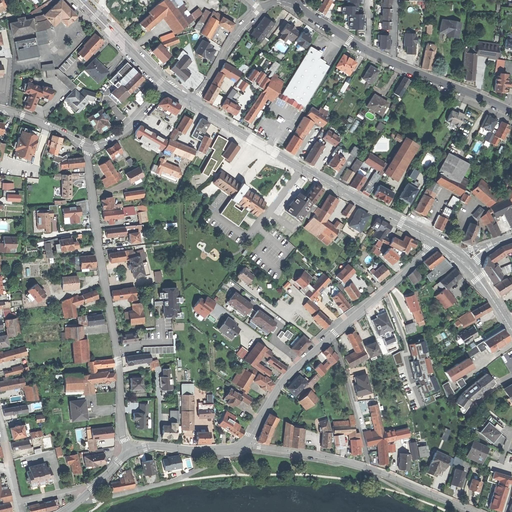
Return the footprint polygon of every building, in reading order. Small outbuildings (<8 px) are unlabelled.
[(10,10),(4,0),(0,0),(0,1),(4,10),(6,12),(10,10)] [(60,0),(44,15),(52,24),(53,26),(60,19),(66,26),(76,16),(69,9),(66,5),(60,0)] [(163,16),(175,32),(186,24),(175,9),(168,0),(160,0),(155,5),(163,16)] [(320,13),(324,15),(332,1),(330,0),(324,0),(322,5),(321,4),(317,11),(320,13)] [(389,29),(390,0),(381,0),(380,29),(389,29)] [(181,4),(175,9),(186,24),(192,20),(189,15),(181,4)] [(147,12),(149,14),(156,22),(163,16),(155,5),(147,12)] [(194,28),(199,31),(209,14),(204,11),(194,28)] [(211,12),(209,16),(218,21),(221,16),(216,13),(211,12)] [(34,18),(32,19),(34,30),(47,27),(52,24),(44,15),(43,14),(42,15),(40,16),(34,17),(34,18)] [(152,27),(156,22),(149,14),(139,23),(142,28),(146,32),(150,28),(152,27)] [(199,33),(208,38),(209,36),(216,23),(218,21),(209,16),(199,33)] [(227,19),(221,16),(218,21),(216,23),(229,31),(232,27),(234,23),(228,20),(227,19)] [(12,34),(34,30),(32,19),(24,20),(23,17),(17,19),(18,22),(10,23),(12,34)] [(251,35),(260,41),(263,38),(269,30),(273,25),(264,18),(258,26),(251,35)] [(451,35),(457,36),(460,23),(455,22),(454,23),(451,23),(452,22),(442,20),(439,32),(448,34),(447,36),(449,36),(450,36),(451,35)] [(365,26),(365,22),(347,22),(347,27),(349,27),(349,29),(355,29),(359,29),(359,30),(363,30),(363,26),(365,26)] [(286,37),(291,41),(298,32),(292,28),(293,27),(291,26),(290,25),(289,26),(286,24),(280,33),(282,34),(280,37),(284,40),(286,37)] [(34,32),(36,37),(37,45),(49,43),(46,29),(34,32)] [(305,35),(301,32),(295,41),(296,42),(296,45),(299,44),(301,45),(301,47),(303,47),(304,48),(311,39),(308,37),(310,35),(308,34),(307,33),(305,35)] [(77,53),(85,60),(103,42),(98,37),(94,33),(83,45),(84,46),(77,53)] [(410,34),(404,33),(404,46),(407,46),(413,46),(413,40),(415,40),(416,34),(410,34)] [(389,35),(378,34),(378,48),(388,48),(389,35)] [(176,36),(158,43),(159,44),(162,47),(163,47),(178,41),(176,36)] [(18,60),(39,56),(37,45),(36,37),(14,42),(18,60)] [(268,41),(264,38),(263,38),(260,41),(260,42),(265,46),(268,41)] [(475,41),(474,49),(476,50),(477,45),(492,47),(493,44),(475,41)] [(201,42),(195,52),(199,55),(200,53),(204,55),(209,59),(212,54),(214,50),(210,47),(210,46),(206,43),(205,44),(201,42)] [(156,56),(162,61),(169,54),(164,50),(162,47),(159,44),(151,51),(156,56)] [(492,47),(477,45),(476,50),(476,54),(476,55),(486,56),(491,57),(491,58),(497,59),(498,48),(492,47)] [(302,106),(304,107),(305,107),(304,107),(328,66),(318,60),(322,53),(310,46),(283,93),(282,93),(282,94),(283,95),(294,101),(302,106)] [(415,46),(413,46),(407,46),(407,54),(410,54),(415,54),(415,46)] [(426,69),(431,70),(434,51),(425,50),(422,68),(426,69)] [(178,59),(170,69),(175,74),(184,82),(190,75),(184,70),(188,65),(192,60),(181,51),(176,58),(178,59)] [(471,53),(465,53),(464,63),(467,63),(475,64),(476,55),(476,54),(471,53)] [(64,72),(75,60),(71,55),(66,60),(60,66),(59,67),(64,72)] [(346,73),(348,75),(354,65),(352,64),(354,62),(348,58),(343,55),(335,67),(337,68),(346,73)] [(94,74),(100,80),(108,71),(102,65),(95,58),(87,67),(94,74)] [(496,60),(495,71),(499,72),(502,72),(504,61),(496,60)] [(117,72),(122,78),(132,68),(126,62),(123,66),(119,70),(117,72)] [(235,81),(240,72),(224,63),(219,73),(224,75),(225,75),(235,81)] [(474,80),(475,64),(467,63),(466,72),(465,80),(474,80)] [(362,79),(371,84),(378,71),(374,68),(370,66),(362,79)] [(84,69),(92,76),(94,74),(87,67),(84,69)] [(54,69),(45,70),(46,77),(55,76),(71,91),(76,86),(57,68),(54,69)] [(118,83),(120,85),(120,84),(122,86),(136,72),(132,68),(122,78),(118,82),(118,83)] [(344,77),(346,73),(337,68),(335,71),(344,77)] [(109,80),(113,84),(117,81),(118,82),(122,78),(117,72),(109,80)] [(122,86),(129,93),(133,90),(136,86),(143,79),(139,75),(136,72),(122,86)] [(236,83),(240,86),(247,76),(243,73),(236,83)] [(98,82),(100,80),(94,74),(92,76),(98,82)] [(272,75),(269,80),(281,87),(283,83),(275,77),(272,75)] [(240,86),(244,89),(251,79),(247,76),(240,86)] [(498,76),(495,76),(494,91),(499,91),(505,92),(505,85),(505,81),(506,77),(498,76)] [(216,77),(211,85),(218,88),(220,84),(222,81),(222,80),(221,80),(216,77)] [(399,90),(402,92),(408,82),(408,80),(406,79),(404,78),(403,79),(397,88),(399,90)] [(244,89),(253,95),(260,85),(251,79),(244,89)] [(265,95),(269,98),(272,92),(276,95),(281,87),(269,80),(264,87),(265,87),(261,92),(265,95)] [(23,92),(27,94),(22,107),(32,111),(37,98),(38,96),(49,100),(53,89),(42,85),(41,87),(27,82),(23,92)] [(120,102),(129,93),(122,86),(120,84),(120,85),(117,88),(111,93),(120,102)] [(208,101),(211,103),(216,94),(219,89),(218,88),(211,85),(204,99),(206,100),(208,101)] [(253,95),(256,97),(263,87),(260,85),(253,95)] [(74,89),(66,98),(69,101),(68,102),(68,106),(71,109),(75,111),(78,112),(81,108),(80,107),(82,104),(84,106),(88,102),(86,101),(88,99),(92,101),(95,93),(84,89),(80,94),(74,89)] [(140,104),(147,97),(140,90),(133,97),(140,104)] [(261,92),(253,104),(259,108),(265,95),(261,92)] [(223,98),(216,94),(211,103),(211,104),(211,106),(217,109),(218,108),(223,98)] [(300,111),(302,106),(283,95),(281,99),(300,111)] [(366,106),(381,115),(382,112),(383,111),(384,109),(385,107),(387,103),(383,101),(383,102),(380,100),(380,99),(381,99),(377,97),(374,95),(366,106)] [(171,113),(174,115),(180,106),(173,101),(167,98),(162,99),(157,104),(171,113)] [(228,101),(225,99),(221,107),(228,111),(235,115),(239,107),(233,104),(228,101)] [(171,113),(157,104),(155,108),(159,110),(168,116),(171,113)] [(247,121),(249,123),(259,108),(253,104),(243,119),(247,121)] [(321,106),(317,111),(328,117),(331,112),(321,106)] [(306,116),(322,126),(328,117),(317,111),(311,108),(306,116)] [(91,123),(93,128),(95,126),(105,120),(107,119),(109,118),(106,114),(104,115),(101,110),(88,118),(91,123)] [(458,126),(463,116),(457,113),(451,111),(447,121),(458,126)] [(482,122),(492,127),(496,119),(491,117),(486,114),(482,122)] [(181,132),(183,134),(192,120),(188,118),(185,116),(176,130),(179,131),(181,132)] [(297,129),(305,134),(306,132),(304,132),(311,121),(303,117),(296,129),(297,129)] [(200,131),(204,133),(209,123),(205,121),(201,119),(195,128),(200,131)] [(108,126),(105,120),(95,126),(99,132),(104,129),(107,127),(108,126)] [(381,130),(385,124),(380,121),(376,127),(381,130)] [(492,128),(492,127),(482,122),(480,127),(489,131),(485,140),(490,142),(496,130),(492,128)] [(498,138),(502,140),(509,126),(504,124),(501,122),(494,136),(498,138)] [(168,141),(141,126),(135,138),(159,154),(160,152),(163,153),(165,149),(168,141)] [(41,133),(21,127),(20,133),(22,134),(20,138),(19,137),(17,143),(15,142),(14,148),(16,149),(15,151),(17,151),(16,156),(31,160),(33,155),(34,156),(41,133)] [(301,140),(305,134),(297,129),(293,135),(301,140)] [(323,138),(335,146),(340,138),(328,131),(323,138)] [(391,137),(401,143),(403,139),(393,133),(391,137)] [(224,158),(229,162),(239,148),(235,145),(231,142),(225,151),(223,150),(228,141),(218,134),(211,148),(215,150),(202,172),(208,176),(212,169),(215,171),(224,158)] [(293,154),(301,140),(293,135),(285,149),(288,151),(293,154)] [(57,137),(52,136),(51,141),(49,146),(50,147),(58,148),(59,149),(62,139),(57,137)] [(204,136),(203,138),(201,141),(208,145),(211,139),(204,136)] [(404,138),(394,155),(405,161),(414,145),(404,138)] [(173,141),(169,140),(168,141),(165,149),(176,154),(191,160),(194,153),(195,151),(173,141)] [(207,146),(208,145),(201,141),(197,150),(204,153),(207,146)] [(316,142),(313,146),(321,150),(323,146),(316,142)] [(111,159),(122,152),(116,144),(111,147),(106,150),(111,159)] [(321,150),(313,146),(305,161),(308,163),(312,165),(321,151),(321,150)] [(56,155),(58,148),(50,147),(49,153),(54,154),(56,155)] [(337,147),(334,151),(333,152),(335,154),(328,165),(332,168),(337,171),(345,160),(338,156),(340,154),(340,153),(342,151),(339,149),(337,147)] [(349,154),(354,157),(359,150),(354,147),(349,154)] [(376,169),(379,171),(384,162),(369,153),(364,161),(376,169)] [(439,171),(441,172),(443,168),(461,178),(469,164),(448,153),(438,171),(439,171)] [(62,157),(58,155),(56,155),(54,154),(53,159),(53,161),(55,161),(53,165),(56,167),(58,163),(60,162),(64,159),(67,159),(66,154),(62,157)] [(392,170),(397,173),(405,161),(394,155),(387,167),(392,170)] [(82,157),(64,159),(65,168),(83,166),(83,161),(82,157)] [(167,160),(161,158),(157,165),(154,164),(150,171),(177,183),(181,172),(179,171),(180,168),(166,162),(167,160)] [(99,165),(104,173),(113,168),(108,160),(99,165)] [(356,160),(350,170),(355,173),(355,174),(356,173),(359,168),(362,163),(356,160)] [(376,169),(376,174),(380,176),(388,164),(384,162),(379,171),(376,169)] [(139,167),(126,174),(131,183),(145,176),(139,167)] [(384,172),(389,175),(392,170),(387,167),(384,172)] [(113,168),(104,173),(106,177),(107,178),(111,185),(116,182),(120,179),(116,173),(113,168)] [(356,173),(357,174),(363,177),(366,171),(361,168),(360,169),(359,168),(356,173)] [(410,173),(416,176),(418,171),(412,168),(410,173)] [(467,181),(461,178),(443,168),(441,172),(465,185),(467,181)] [(350,170),(348,169),(342,179),(349,183),(355,173),(350,170)] [(394,178),(397,173),(392,170),(389,175),(394,178)] [(375,185),(380,176),(376,174),(375,173),(374,172),(373,173),(369,182),(375,185)] [(459,195),(465,185),(441,172),(436,182),(439,183),(459,195)] [(213,183),(232,196),(237,190),(239,186),(238,185),(220,173),(213,183)] [(363,177),(357,174),(354,178),(352,181),(349,186),(353,188),(357,190),(364,178),(363,177)] [(70,187),(70,178),(62,178),(62,197),(70,197),(70,187)] [(106,187),(111,185),(107,178),(104,180),(103,179),(101,180),(104,183),(106,187)] [(433,194),(439,183),(436,182),(434,181),(431,179),(426,190),(433,194)] [(481,179),(479,181),(486,187),(488,185),(481,179)] [(471,190),(486,203),(493,194),(486,187),(479,181),(471,190)] [(369,194),(375,185),(369,182),(363,191),(369,194)] [(407,184),(407,183),(404,188),(403,188),(401,192),(402,192),(399,197),(399,198),(401,199),(402,199),(405,201),(405,202),(407,203),(409,203),(411,198),(412,199),(415,194),(414,194),(416,189),(418,186),(411,182),(411,184),(410,185),(407,184)] [(249,211),(256,216),(266,203),(253,194),(245,189),(247,186),(245,185),(242,183),(239,186),(237,190),(232,196),(220,213),(238,225),(249,211)] [(304,196),(314,204),(325,190),(317,185),(315,183),(304,196)] [(488,185),(486,187),(493,194),(495,191),(488,185)] [(378,186),(373,196),(379,199),(386,202),(391,192),(390,192),(387,190),(378,186)] [(124,192),(126,200),(144,197),(143,189),(124,192)] [(507,199),(511,205),(511,203),(511,192),(508,189),(503,194),(505,196),(506,196),(507,199)] [(426,190),(423,195),(431,199),(433,194),(426,190)] [(499,194),(495,191),(493,194),(486,203),(489,205),(499,194)] [(314,204),(304,196),(299,192),(290,204),(305,216),(314,204)] [(459,200),(464,203),(468,196),(463,193),(459,200)] [(320,209),(329,215),(338,200),(333,197),(329,195),(320,209)] [(431,199),(423,195),(415,210),(419,212),(424,215),(432,200),(431,199)] [(448,204),(453,208),(458,199),(453,196),(448,204)] [(103,210),(114,208),(113,197),(106,198),(106,200),(102,200),(103,206),(103,210)] [(490,207),(494,216),(503,211),(511,207),(511,205),(507,199),(501,202),(490,207)] [(75,201),(76,206),(79,206),(80,213),(86,213),(85,200),(75,201)] [(300,222),(305,216),(290,204),(285,210),(300,222)] [(350,204),(345,212),(350,214),(355,207),(350,204)] [(35,210),(35,217),(36,228),(44,228),(44,232),(50,232),(49,227),(49,216),(52,216),(52,213),(56,213),(56,205),(48,205),(48,209),(35,210)] [(76,206),(62,208),(63,217),(68,217),(78,216),(80,215),(80,214),(80,213),(79,206),(76,206)] [(451,210),(444,207),(441,213),(448,217),(451,210)] [(503,211),(505,215),(511,212),(510,210),(511,208),(511,207),(503,211)] [(319,208),(315,213),(325,221),(329,215),(320,209),(319,208)] [(362,212),(357,209),(349,226),(351,227),(359,232),(368,215),(362,212)] [(484,224),(486,223),(492,220),(488,213),(487,210),(485,212),(482,215),(481,217),(484,224)] [(116,211),(103,212),(104,219),(107,219),(108,219),(113,218),(117,218),(116,211)] [(478,220),(478,219),(481,217),(482,215),(479,212),(474,217),(478,220)] [(325,221),(315,213),(314,213),(308,222),(315,227),(332,238),(337,231),(338,230),(335,228),(325,221)] [(441,231),(446,219),(440,216),(437,215),(432,226),(434,228),(441,231)] [(372,226),(379,229),(386,233),(390,226),(383,222),(376,218),(372,226)] [(492,220),(486,223),(492,237),(496,235),(500,233),(495,223),(493,224),(492,220)] [(303,226),(312,232),(315,227),(308,222),(307,221),(303,226)] [(466,242),(470,244),(474,236),(475,234),(478,227),(469,223),(465,232),(465,234),(462,241),(466,242)] [(327,245),(332,238),(315,227),(312,232),(327,245)] [(107,237),(120,236),(119,228),(106,229),(106,233),(107,237)] [(381,241),(383,237),(386,233),(379,229),(378,231),(377,232),(374,237),(378,240),(381,241)] [(138,232),(129,233),(129,238),(130,243),(133,242),(139,241),(138,237),(138,233),(138,232)] [(4,243),(0,242),(0,251),(10,252),(10,247),(15,247),(15,236),(4,236),(4,243)] [(400,250),(405,253),(409,246),(411,247),(413,248),(416,243),(412,240),(409,238),(405,237),(402,243),(399,249),(400,250)] [(71,238),(68,238),(61,240),(58,240),(59,246),(60,250),(60,251),(65,250),(67,250),(73,249),(73,248),(72,242),(71,238)] [(389,246),(398,250),(399,249),(402,243),(396,240),(392,238),(391,242),(389,245),(389,246)] [(501,258),(511,252),(509,244),(502,247),(496,251),(501,258)] [(382,256),(391,264),(394,261),(398,256),(389,248),(382,256)] [(143,250),(129,254),(129,259),(139,256),(144,255),(143,250)] [(124,251),(109,253),(110,258),(111,262),(125,260),(124,251)] [(498,261),(501,258),(496,251),(494,253),(491,254),(497,259),(498,261)] [(429,269),(432,267),(443,259),(436,252),(423,262),(429,269)] [(93,255),(80,256),(80,262),(81,268),(94,267),(94,261),(94,259),(93,255)] [(149,274),(144,255),(139,256),(143,274),(143,275),(143,276),(149,274)] [(143,274),(139,256),(129,259),(131,264),(129,264),(129,267),(130,269),(132,269),(134,277),(143,275),(143,274)] [(491,283),(501,275),(486,257),(483,264),(481,267),(491,283)] [(447,263),(443,259),(432,267),(434,270),(439,276),(452,268),(447,263)] [(354,268),(359,272),(362,269),(357,264),(354,268)] [(501,268),(504,275),(511,271),(511,265),(511,264),(501,268)] [(299,274),(301,275),(308,267),(307,265),(299,274)] [(336,276),(343,283),(354,272),(347,265),(336,276)] [(371,274),(378,282),(384,278),(389,273),(382,265),(374,271),(371,274)] [(243,268),(237,276),(246,283),(252,276),(248,272),(244,269),(243,268)] [(445,289),(460,276),(457,272),(453,268),(438,282),(442,285),(445,289)] [(429,282),(439,276),(434,270),(426,276),(429,282)] [(407,276),(412,284),(418,281),(416,278),(412,272),(407,276)] [(324,275),(319,280),(325,286),(330,281),(324,275)] [(77,276),(61,277),(62,290),(72,289),(72,287),(78,287),(78,281),(77,276)] [(295,286),(311,301),(320,292),(313,286),(309,282),(304,277),(295,286)] [(496,291),(499,295),(511,288),(507,281),(506,279),(494,286),(496,291)] [(316,282),(313,286),(320,292),(325,286),(319,280),(318,280),(316,282)] [(357,297),(359,295),(351,283),(344,288),(352,300),(357,297)] [(34,298),(36,300),(41,297),(44,294),(35,284),(28,290),(29,292),(34,298)] [(177,287),(161,288),(162,301),(162,304),(163,317),(179,316),(178,315),(178,312),(178,301),(177,296),(177,287)] [(113,299),(128,297),(126,289),(122,290),(112,292),(113,299)] [(435,296),(437,299),(447,291),(445,289),(435,296)] [(82,295),(84,302),(97,298),(96,295),(95,291),(89,293),(84,295),(82,295)] [(131,297),(132,304),(141,303),(140,299),(139,291),(134,291),(130,292),(131,297)] [(251,304),(234,291),(225,303),(243,316),(251,304)] [(332,297),(334,300),(340,296),(342,298),(344,297),(339,291),(332,297)] [(454,301),(447,291),(437,299),(445,308),(454,301)] [(31,301),(34,298),(29,292),(26,294),(31,301)] [(408,296),(405,297),(407,303),(407,305),(410,312),(412,311),(418,309),(413,294),(408,296)] [(206,296),(203,300),(199,297),(192,307),(192,310),(202,317),(206,312),(207,313),(215,302),(206,296)] [(346,308),(348,306),(345,301),(342,298),(340,296),(334,300),(343,310),(346,308)] [(64,300),(65,305),(73,304),(72,298),(72,297),(64,300)] [(315,313),(315,314),(318,311),(319,310),(310,301),(304,307),(313,315),(315,313)] [(132,304),(133,311),(133,313),(142,311),(141,303),(132,304)] [(470,312),(474,319),(490,310),(488,306),(487,303),(470,312)] [(76,315),(74,306),(73,304),(65,305),(68,316),(68,317),(76,315)] [(275,322),(257,309),(248,321),(266,334),(275,322)] [(422,320),(418,309),(412,311),(416,322),(417,322),(422,320)] [(133,311),(128,312),(129,319),(130,323),(143,321),(142,311),(133,313),(133,311)] [(312,317),(324,329),(327,325),(330,322),(318,311),(315,314),(312,317)] [(377,318),(372,321),(378,335),(389,330),(391,329),(384,313),(381,314),(382,316),(377,318)] [(102,319),(102,314),(96,315),(86,316),(87,325),(103,323),(102,319)] [(86,315),(76,317),(77,326),(80,326),(87,325),(86,316),(86,315)] [(227,317),(218,330),(223,333),(224,332),(231,337),(232,335),(233,334),(234,335),(235,334),(236,335),(240,330),(237,328),(233,325),(235,323),(227,317)] [(462,325),(471,320),(469,317),(460,321),(462,325)] [(7,327),(9,338),(19,336),(16,318),(6,319),(7,327)] [(413,323),(405,326),(407,334),(416,331),(413,323)] [(77,326),(65,327),(65,332),(66,340),(71,340),(81,339),(80,326),(77,326)] [(459,338),(463,344),(465,343),(466,344),(472,341),(471,339),(473,338),(472,336),(476,334),(474,331),(472,327),(466,331),(465,330),(459,333),(461,337),(459,338)] [(277,335),(284,342),(294,334),(289,328),(284,332),(283,330),(277,335)] [(506,335),(503,329),(482,341),(486,348),(489,353),(510,340),(506,335)] [(346,335),(352,346),(359,343),(357,339),(356,336),(353,331),(350,333),(346,335)] [(231,341),(236,335),(235,334),(234,335),(233,336),(232,335),(231,337),(224,332),(223,333),(222,334),(231,341)] [(122,343),(137,341),(137,340),(136,334),(127,335),(121,335),(121,340),(122,343)] [(6,335),(0,336),(0,347),(8,346),(6,335)] [(303,336),(296,343),(304,349),(307,346),(310,342),(303,336)] [(84,339),(81,339),(71,340),(73,363),(86,361),(85,349),(84,339)] [(427,339),(410,343),(422,403),(435,400),(434,393),(438,392),(427,339)] [(482,341),(475,346),(479,352),(480,353),(486,348),(482,341)] [(245,360),(252,365),(255,361),(262,352),(265,347),(258,342),(245,360)] [(370,344),(364,346),(368,357),(369,356),(374,354),(378,353),(374,342),(370,344)] [(290,350),(297,356),(301,352),(304,349),(296,343),(290,350)] [(352,346),(355,353),(362,349),(360,345),(359,343),(352,346)] [(463,353),(466,358),(467,359),(479,352),(475,346),(463,353)] [(24,347),(6,352),(8,360),(17,357),(26,354),(24,347)] [(236,353),(242,358),(247,352),(241,347),(236,353)] [(273,353),(265,347),(262,352),(268,356),(269,357),(270,356),(271,356),(273,353)] [(330,362),(332,364),(338,358),(329,347),(325,350),(322,353),(330,362)] [(355,353),(344,358),(349,367),(367,358),(362,349),(355,353)] [(393,353),(396,364),(403,362),(401,351),(393,353)] [(142,362),(141,354),(127,356),(127,361),(128,365),(142,362)] [(286,367),(271,356),(270,356),(269,357),(266,361),(282,373),(284,370),(286,367)] [(444,372),(449,381),(472,367),(467,359),(466,358),(457,364),(456,364),(453,365),(454,366),(444,372)] [(112,359),(99,361),(100,367),(100,368),(113,366),(112,363),(112,359)] [(95,372),(95,367),(94,360),(87,361),(88,373),(95,372)] [(326,371),(332,364),(330,362),(324,369),(326,371)] [(321,376),(326,371),(324,369),(319,364),(314,369),(321,376)] [(12,371),(13,375),(23,372),(22,368),(21,365),(16,367),(11,368),(12,371)] [(248,365),(245,370),(251,373),(254,369),(248,365)] [(258,370),(268,377),(271,373),(261,366),(260,368),(258,370)] [(163,376),(160,376),(161,389),(173,388),(172,367),(163,368),(163,376)] [(232,382),(236,384),(245,370),(242,367),(232,382)] [(236,384),(243,389),(244,390),(247,386),(254,375),(251,373),(245,370),(236,384)] [(107,371),(97,373),(97,375),(94,376),(94,374),(88,374),(90,383),(92,383),(103,381),(108,381),(114,380),(114,376),(114,373),(108,374),(107,371)] [(93,394),(92,383),(90,383),(88,374),(88,373),(64,374),(64,381),(64,386),(65,388),(74,388),(74,387),(81,386),(82,391),(82,395),(84,395),(93,394)] [(463,391),(466,394),(465,394),(464,394),(463,394),(462,394),(462,395),(462,396),(462,397),(460,395),(454,402),(464,409),(466,405),(467,406),(468,404),(470,402),(468,401),(470,399),(471,400),(474,397),(473,397),(477,394),(477,395),(481,392),(480,391),(480,390),(481,390),(482,390),(482,389),(482,388),(484,386),(485,388),(488,386),(489,385),(488,384),(492,381),(486,373),(477,381),(480,384),(479,384),(478,385),(479,386),(477,387),(475,385),(474,386),(472,384),(463,391)] [(264,377),(258,374),(254,381),(261,386),(260,387),(264,390),(265,388),(269,391),(271,387),(273,384),(269,381),(264,377)] [(305,385),(304,385),(302,387),(307,392),(308,390),(312,386),(319,378),(315,374),(305,385)] [(355,391),(356,396),(370,392),(366,376),(364,377),(363,375),(355,377),(357,385),(355,385),(353,386),(355,391)] [(287,388),(294,395),(302,387),(304,385),(306,383),(305,381),(298,376),(295,379),(290,385),(287,388)] [(142,377),(130,378),(131,384),(131,389),(141,388),(143,388),(142,377)] [(0,390),(21,386),(21,383),(20,378),(8,380),(3,381),(0,381),(0,390)] [(460,388),(465,384),(461,378),(456,382),(460,388)] [(447,398),(454,394),(449,386),(450,385),(447,382),(440,386),(447,398)] [(33,384),(24,386),(27,400),(37,400),(34,384),(33,384)] [(503,389),(508,398),(511,396),(511,397),(511,385),(511,384),(503,389)] [(243,389),(242,391),(246,394),(250,388),(247,386),(244,390),(243,389)] [(240,396),(229,389),(224,397),(229,399),(228,400),(226,403),(231,407),(233,404),(236,406),(239,401),(242,397),(243,398),(246,394),(242,391),(241,393),(242,393),(240,396)] [(297,397),(299,399),(306,392),(304,390),(297,397)] [(311,393),(308,390),(307,392),(306,392),(299,399),(299,400),(302,404),(306,408),(317,400),(311,393)] [(253,398),(246,394),(243,398),(241,400),(248,405),(250,402),(253,398)] [(20,398),(12,399),(13,406),(21,405),(20,398)] [(84,400),(70,402),(70,410),(73,409),(74,420),(86,419),(86,413),(85,413),(84,409),(85,409),(85,405),(84,400)] [(25,404),(2,408),(3,415),(12,414),(12,415),(27,412),(25,404)] [(148,404),(140,404),(140,412),(137,412),(137,413),(133,413),(133,416),(133,420),(136,420),(136,428),(147,428),(147,413),(148,413),(148,404)] [(369,406),(372,424),(381,422),(377,404),(375,405),(373,405),(369,406)] [(171,411),(171,422),(177,423),(180,423),(178,411),(171,411)] [(226,411),(224,415),(234,422),(236,417),(226,411)] [(269,414),(264,423),(274,426),(277,418),(269,414)] [(218,424),(228,430),(234,422),(224,415),(218,424)] [(499,433),(498,432),(503,426),(499,424),(498,425),(495,423),(496,421),(488,415),(480,425),(483,427),(479,432),(491,442),(496,437),(499,433)] [(319,432),(322,432),(330,433),(331,433),(331,431),(331,430),(327,419),(318,422),(319,422),(320,422),(321,427),(319,427),(319,432)] [(240,425),(234,422),(228,430),(236,434),(240,437),(244,431),(239,427),(240,425)] [(374,431),(375,434),(383,432),(381,422),(372,424),(374,431)] [(262,443),(267,444),(274,426),(264,423),(257,441),(262,443)] [(285,427),(284,437),(291,438),(292,426),(288,424),(285,427)] [(333,425),(333,431),(333,434),(338,434),(351,434),(354,433),(354,424),(349,424),(333,425)] [(11,434),(12,439),(24,436),(23,430),(22,425),(18,426),(15,427),(10,428),(11,434)] [(168,437),(176,438),(176,432),(176,427),(171,426),(163,426),(162,437),(168,437)] [(111,427),(101,428),(102,438),(112,437),(112,432),(111,427)] [(302,428),(293,427),(291,447),(300,448),(302,428)] [(101,428),(87,430),(88,438),(88,440),(95,439),(102,438),(101,428)] [(407,429),(393,432),(395,439),(408,436),(407,429)] [(393,430),(383,432),(386,441),(389,440),(395,439),(393,432),(393,430)] [(202,443),(209,443),(209,432),(197,432),(197,443),(202,443)] [(330,433),(322,432),(321,447),(324,447),(329,447),(330,441),(330,433)] [(369,445),(377,444),(377,442),(386,441),(383,432),(375,434),(370,435),(364,437),(366,446),(369,445)] [(332,436),(339,435),(338,434),(333,434),(332,434),(331,433),(330,433),(330,441),(333,441),(332,436)] [(333,441),(334,448),(340,447),(339,435),(332,436),(333,441)] [(43,444),(44,448),(52,447),(50,437),(42,438),(43,444)] [(351,440),(350,440),(351,454),(355,454),(360,453),(359,447),(358,439),(351,440)] [(12,447),(13,450),(29,447),(28,440),(11,443),(12,447)] [(377,444),(377,451),(385,450),(386,450),(386,441),(377,442),(377,444)] [(412,459),(413,459),(413,453),(417,453),(416,447),(416,441),(408,442),(410,454),(411,453),(412,459)] [(470,446),(466,456),(480,462),(481,462),(479,461),(483,453),(484,454),(485,451),(486,449),(472,442),(470,446)] [(424,446),(416,447),(417,453),(418,457),(425,456),(424,446)] [(102,449),(96,450),(94,450),(95,454),(84,456),(85,465),(91,464),(92,467),(94,466),(97,466),(97,464),(99,464),(100,465),(105,464),(102,449)] [(382,464),(386,464),(385,450),(377,451),(378,464),(382,464)] [(430,463),(439,467),(440,465),(445,467),(449,457),(441,453),(440,455),(434,452),(430,463)] [(403,470),(408,470),(408,458),(410,459),(410,455),(409,455),(409,454),(399,453),(399,458),(399,462),(398,469),(403,470)] [(76,454),(69,456),(70,462),(71,463),(73,474),(77,473),(81,472),(76,454)] [(162,460),(164,470),(171,469),(170,467),(180,466),(178,455),(174,456),(169,457),(169,458),(162,460)] [(144,475),(155,473),(153,460),(146,461),(146,462),(142,463),(144,475)] [(26,473),(30,486),(41,484),(47,482),(47,481),(51,480),(48,467),(45,468),(44,463),(28,467),(29,472),(26,473)] [(430,474),(435,476),(438,470),(439,468),(439,467),(430,463),(426,472),(430,474)] [(455,485),(460,486),(461,483),(462,479),(464,472),(455,469),(451,484),(455,485)] [(507,487),(506,486),(507,483),(510,484),(511,477),(511,476),(493,471),(491,478),(497,480),(496,483),(494,483),(487,507),(494,509),(500,511),(507,487)] [(133,481),(133,479),(124,481),(126,489),(134,487),(133,481)] [(474,490),(478,491),(481,482),(472,479),(469,489),(471,490),(473,491),(474,490)] [(113,491),(126,489),(124,481),(111,483),(113,491)] [(9,489),(1,491),(2,498),(3,502),(11,501),(10,495),(9,489)] [(43,502),(43,504),(45,511),(50,510),(55,509),(55,507),(53,500),(43,502)] [(0,511),(11,510),(10,506),(10,503),(0,505),(0,511)]
